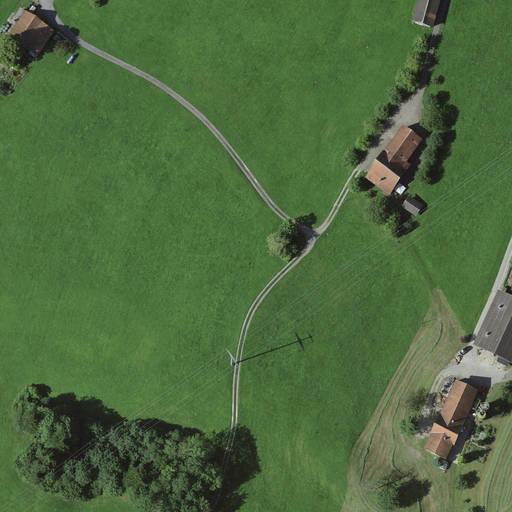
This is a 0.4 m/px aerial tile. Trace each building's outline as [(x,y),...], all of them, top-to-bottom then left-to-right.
[(439,0),(419,0),(413,24),(431,30),(439,0)] [(55,34),(25,13),(7,39),(37,59),(55,34)] [(424,143),(405,129),(387,155),(384,153),(365,179),(390,197),(411,167),(408,164),(424,143)] [(402,206),(416,216),(423,205),(409,195),(402,206)] [(511,297),(501,293),(475,346),(511,364),(511,297)] [(478,391),(456,381),(426,451),(447,461),(478,391)]
